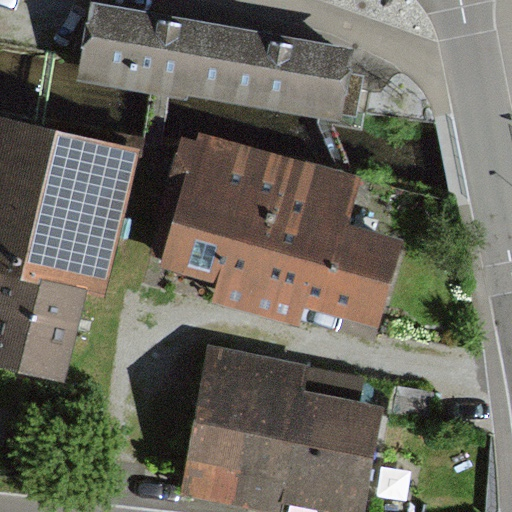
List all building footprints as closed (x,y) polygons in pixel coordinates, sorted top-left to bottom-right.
[(351,48),(95,5),(83,79),(340,122),(341,116),(357,118),(364,77),(346,74),(351,48)] [(0,368),(65,384),(86,291),(106,295),(139,151),(0,119),(0,368)] [(193,143),(185,140),(167,203),(178,206),(160,268),(216,284),(211,303),(300,327),(305,309),(379,330),(404,241),(352,227),(366,177),(196,131),(193,143)] [(284,511),(286,504),(335,511),(365,511),(382,412),(303,399),(308,370),(205,354),(181,500),(258,511),(284,511)] [(437,392),(396,386),(391,415),(432,421),(437,392)]
